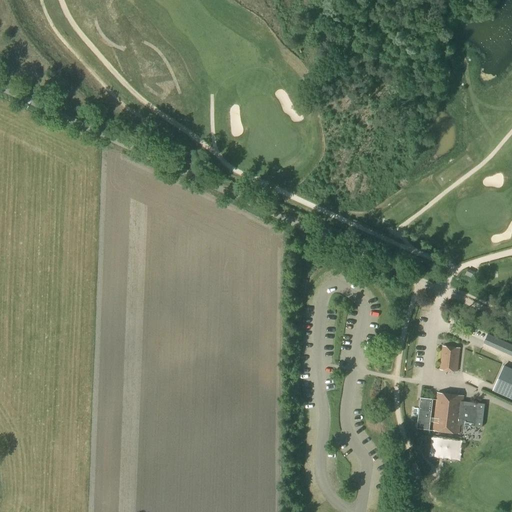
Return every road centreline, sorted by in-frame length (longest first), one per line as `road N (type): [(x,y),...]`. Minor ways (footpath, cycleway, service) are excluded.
road 1 (unclassified): [(448,293),(0,88)]
road 2 (track): [(408,511),(412,460),(396,378),(420,280)]
